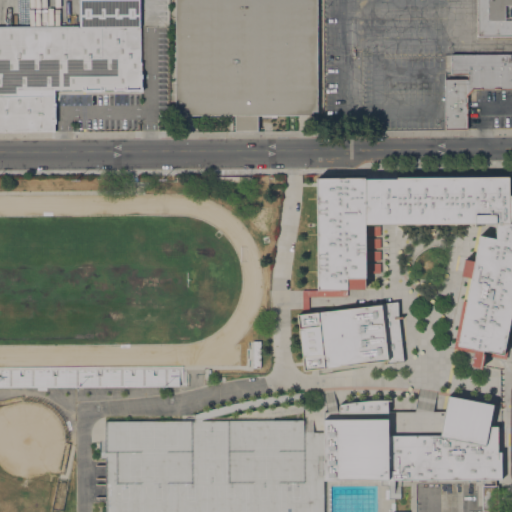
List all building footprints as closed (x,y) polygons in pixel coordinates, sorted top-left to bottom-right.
[(0,28),(80,28),(79,0),(139,0),(140,89),(54,90),(54,131),(0,131),(0,28)] [(317,0),(317,111),(312,111),(312,115),(257,115),(258,131),(234,131),(234,115),(180,115),(180,112),(175,112),(175,0),(317,0)] [(511,0),(511,36),(477,36),(477,0),(511,0)] [(511,54),(511,88),(472,89),(467,95),(467,129),(444,129),(445,79),(468,79),(468,74),(451,74),(451,54),(511,54)] [(302,314),(302,290),(316,290),(316,178),(348,178),(354,178),(365,178),(365,179),(397,179),(397,178),(397,177),(462,177),(508,177),(508,184),(510,196),(511,196),(511,212),(510,224),(511,224),(511,307),(510,317),(504,356),(485,353),(483,365),(482,371),(467,369),(470,352),(454,349),(466,277),(461,276),(464,260),(469,261),(474,229),(490,232),(491,224),(466,224),(462,224),(397,224),(367,224),(366,224),(366,226),(380,226),(380,236),(365,236),(365,239),(380,239),(380,246),(380,249),(365,249),(365,251),(380,251),(380,261),(365,261),(365,263),(380,263),(380,273),(365,273),(365,277),(365,278),(365,290),(354,290),(348,290),(347,290),(347,296),(308,296),(308,313),(348,308),(354,308),(381,305),(381,303),(397,302),(398,317),(402,316),(402,319),(398,319),(399,324),(402,354),(403,362),(387,364),(386,361),(304,371),(302,355),(297,314),(302,314)] [(0,366),(186,366),(186,385),(0,386),(0,366)] [(339,405),(369,400),(387,400),(387,412),(414,412),(415,407),(433,411),(444,411),(448,396),(493,405),(489,426),(497,426),(497,452),(501,452),(501,479),(400,480),(400,499),(389,499),(388,480),(324,481),(324,511),(105,511),(105,458),(100,458),(100,452),(105,452),(105,421),(194,421),(194,415),(203,411),(206,419),(202,420),(303,419),(303,432),(313,432),(313,433),(323,432),(323,412),(327,411),(325,404),(335,401),(338,413),(339,413),(339,405)] [(498,490),(498,511),(482,511),(482,490),(498,490)]
